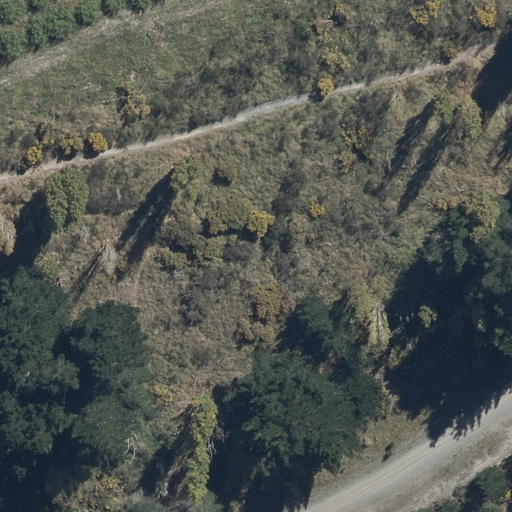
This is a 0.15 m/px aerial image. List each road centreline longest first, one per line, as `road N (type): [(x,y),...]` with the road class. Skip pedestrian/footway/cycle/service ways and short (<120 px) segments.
road 1 (track): [(446,455),(297,298),(248,138),(277,103),(304,34),(388,0)]
road 2 (track): [(0,167),(88,153),(277,103),(511,24)]
road 3 (track): [(511,406),(446,455),(335,511)]
